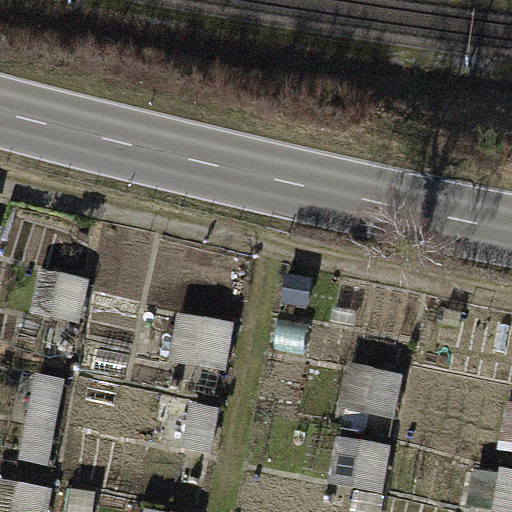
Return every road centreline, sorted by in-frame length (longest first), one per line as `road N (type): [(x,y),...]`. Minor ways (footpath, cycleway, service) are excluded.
road 1 (track): [(511,305),(0,165)]
road 2 (secondary): [(511,218),(118,140),(0,105)]
road 3 (track): [(271,240),(212,511)]
